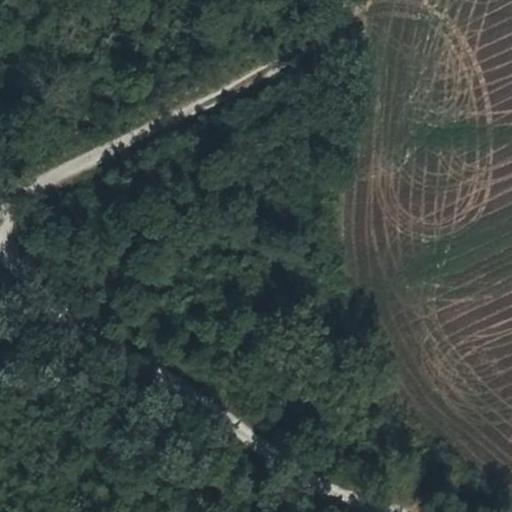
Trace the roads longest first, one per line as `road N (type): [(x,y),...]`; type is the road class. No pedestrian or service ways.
road 1 (track): [(0,239),(75,321),(220,419),(340,498),(404,511)]
road 2 (track): [(0,219),(53,180),(286,66),(334,26),(344,0)]
